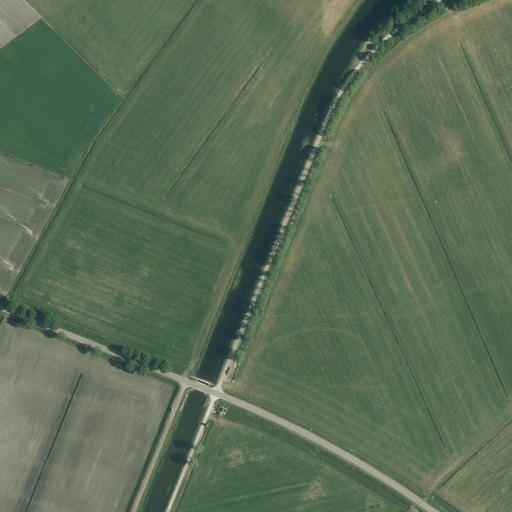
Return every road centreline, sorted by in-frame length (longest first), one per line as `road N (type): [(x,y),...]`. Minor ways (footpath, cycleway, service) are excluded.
road 1 (unclassified): [(215,393),(335,94),(387,33),(434,0)]
road 2 (tertiary): [(433,511),(306,434),(215,393)]
road 3 (tertiary): [(185,381),(0,307)]
road 4 (unclassified): [(132,511),(185,381)]
road 5 (unclassified): [(167,511),(215,393)]
